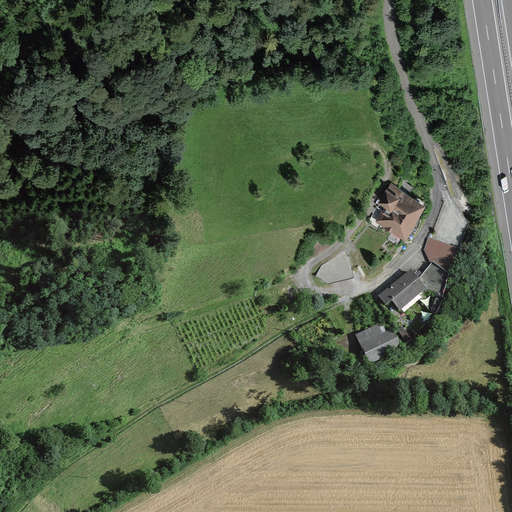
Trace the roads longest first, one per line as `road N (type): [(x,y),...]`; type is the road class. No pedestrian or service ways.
road 1 (residential): [(397,0),(396,54),(436,169),(435,198),(417,242),(353,297),(307,287),(302,277),(376,192)]
road 2 (track): [(16,511),(71,461),(353,297)]
road 3 (motorway): [(483,0),(511,178)]
